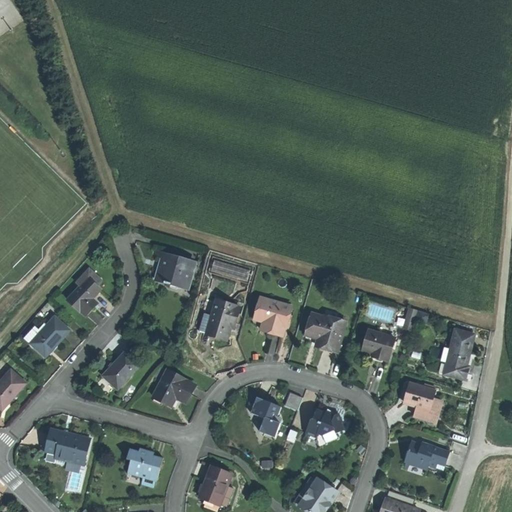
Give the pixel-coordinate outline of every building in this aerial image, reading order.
[(173,258),(165,256),(161,269),(158,281),(180,288),(182,281),(190,283),(196,263),(173,256),(173,258)] [(92,270),(79,283),(83,287),(90,279),(98,287),(103,281),(92,270)] [(83,287),(70,300),(87,316),(98,304),(93,299),(97,296),(102,290),(98,287),(90,279),(83,287)] [(182,281),(180,288),(189,290),(190,283),(182,281)] [(262,298),(258,312),(267,315),(265,323),(263,331),(274,334),(284,337),(287,329),(288,329),(294,308),(262,298)] [(219,300),(214,316),(208,334),(208,335),(228,342),(230,335),(232,329),(235,329),(242,309),(238,308),(238,306),(219,300)] [(427,331),(430,311),(410,307),(408,319),(401,317),(400,327),(427,331)] [(340,315),(327,311),(326,317),(338,320),(340,315)] [(267,315),(258,312),(256,320),(265,323),(267,315)] [(214,316),(206,314),(200,332),(208,334),(214,316)] [(325,318),(314,315),(307,339),(320,343),(319,348),(328,351),(339,354),(348,324),(338,320),(326,317),(325,318)] [(44,332),(33,344),(46,356),(58,343),(71,330),(57,317),(44,332)] [(37,327),(26,339),(30,342),(33,344),(44,332),(41,329),(40,330),(37,327)] [(396,341),(371,333),(365,352),(375,355),(373,359),(380,361),(388,363),(389,359),(391,359),(396,341)] [(477,338),(458,333),(451,357),(448,366),(467,372),(468,368),(477,338)] [(116,364),(105,376),(119,389),(141,366),(127,353),(116,364)] [(467,372),(448,366),(446,377),(465,382),(467,375),(470,376),(472,369),(468,368),(467,372)] [(13,370),(0,384),(0,406),(3,409),(15,396),(27,383),(13,370)] [(196,387),(169,372),(154,398),(165,404),(170,395),(177,399),(187,404),(191,396),(196,387)] [(436,393),(411,386),(405,406),(411,407),(417,409),(430,413),(433,402),(436,393)] [(308,389),(294,428),(304,431),(318,392),(308,389)] [(291,394),(286,406),(298,411),(304,399),(291,394)] [(170,395),(165,404),(172,408),(177,399),(170,395)] [(267,402),(257,399),(251,414),(265,420),(260,432),(276,439),(281,425),(272,421),(275,415),(278,407),(267,402)] [(443,405),(433,402),(430,413),(417,409),(414,419),(437,426),(443,405)] [(326,414),(318,411),(315,418),(315,419),(315,420),(312,421),(307,434),(317,438),(319,444),(335,437),(336,434),(346,430),(342,423),(343,422),(340,414),(337,416),(332,414),(327,412),(326,414)] [(90,439),(52,430),(49,440),(47,452),(58,454),(66,456),(65,460),(84,465),(90,439)] [(423,446),(413,442),(409,453),(406,463),(410,465),(427,470),(429,467),(436,469),(438,464),(445,466),(449,454),(435,449),(436,448),(424,443),(423,446)] [(140,452),(131,449),(129,459),(133,460),(130,473),(144,478),(156,482),(160,472),(164,459),(154,456),(155,453),(141,448),(140,452)] [(232,475),(212,467),(207,482),(200,499),(211,503),(221,506),(228,487),(232,475)] [(156,482),(144,478),(142,484),(155,488),(156,482)] [(312,478),(294,502),(300,506),(317,482),(312,478)] [(317,482),(300,506),(307,511),(327,511),(325,510),(331,502),(337,493),(339,494),(340,494),(319,479),(317,482)] [(234,489),(228,487),(221,506),(211,503),(209,507),(220,511),(222,511),(227,509),(234,489)] [(415,501),(390,492),(386,501),(412,510),(415,501)] [(418,511),(412,510),(386,501),(383,510),(382,511),(418,511)]
